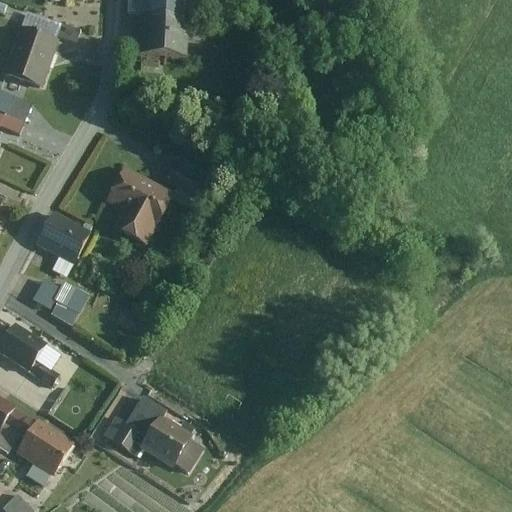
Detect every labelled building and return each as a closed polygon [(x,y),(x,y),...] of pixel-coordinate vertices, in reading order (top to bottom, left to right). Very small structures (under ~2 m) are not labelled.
[(127,0),(126,20),(137,21),(135,62),(184,64),(187,21),(199,0),(201,0),(127,0)] [(79,45),(84,33),(64,26),(59,39),(79,45)] [(5,77),(45,91),(62,44),(22,30),(5,77)] [(18,100),(0,92),(0,111),(10,116),(18,100)] [(2,130),(22,138),(26,128),(6,120),(2,130)] [(172,198),(123,172),(104,207),(119,215),(109,232),(144,251),(170,204),(188,214),(194,204),(196,205),(206,186),(204,185),(210,175),(182,160),(177,170),(175,169),(165,188),(175,193),(172,198)] [(71,270),(88,238),(51,219),(35,251),(57,262),(50,275),(64,283),(66,280),(72,284),(75,278),(68,275),(71,270)] [(49,320),(71,332),(77,319),(78,319),(87,300),(61,287),(52,306),(55,308),(49,320)] [(114,327),(133,338),(144,321),(125,310),(114,327)] [(56,360),(45,352),(15,331),(0,352),(0,361),(26,379),(34,367),(41,371),(34,381),(50,392),(59,379),(72,361),(61,353),(56,360)] [(223,399),(238,381),(204,354),(189,373),(223,399)] [(142,457),(171,475),(192,442),(189,440),(190,438),(194,432),(183,425),(179,431),(171,426),(169,428),(162,423),(165,418),(162,416),(141,402),(125,428),(114,421),(102,440),(134,461),(138,463),(142,457)] [(35,426),(0,404),(0,456),(6,461),(18,443),(22,446),(35,426)] [(51,483),(73,449),(36,425),(14,459),(29,469),(22,481),(42,494),(50,483),(51,483)] [(3,511),(28,511),(15,500),(3,511)]
